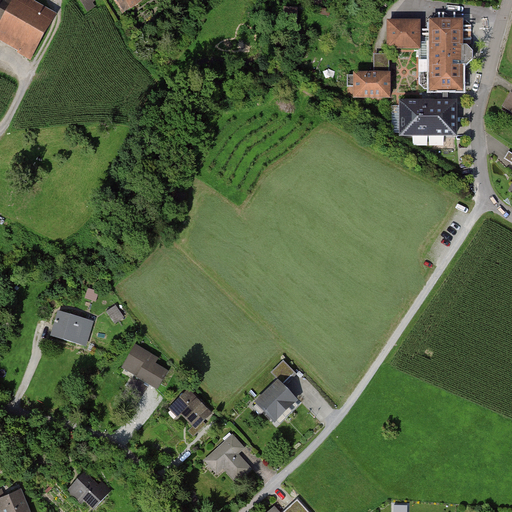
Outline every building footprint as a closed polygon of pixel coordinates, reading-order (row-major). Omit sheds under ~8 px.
[(0,0),(0,28),(14,4),(5,0),(0,0)] [(0,28),(0,43),(31,61),(57,17),(27,0),(16,0),(14,4),(0,28)] [(95,0),(80,0),(88,12),(95,7),(92,3),(95,0)] [(115,0),(124,13),(142,0),(115,0)] [(463,18),(431,18),(431,92),(463,92),(463,18)] [(421,24),(388,24),(389,52),(421,52),(421,24)] [(430,69),(422,69),(422,86),(430,86),(430,69)] [(354,75),(354,104),(393,104),(393,76),(354,75)] [(459,100),(400,101),(400,137),(414,137),(444,137),(459,137),(459,100)] [(444,137),(414,137),(414,146),(444,146),(444,137)] [(108,310),(117,322),(126,315),(118,303),(108,310)] [(95,323),(58,312),(50,338),(87,349),(95,323)] [(156,359),(135,348),(126,366),(139,373),(136,379),(159,391),(169,373),(152,365),(156,359)] [(279,383),(256,405),(279,429),(301,407),(279,383)] [(190,391),(171,406),(195,434),(213,418),(190,391)] [(234,436),(205,460),(218,475),(226,469),(237,482),(252,469),(240,454),(246,449),(234,436)] [(91,471),(69,491),(87,511),(96,511),(114,497),(91,471)] [(32,511),(24,489),(0,497),(0,511),(32,511)]
